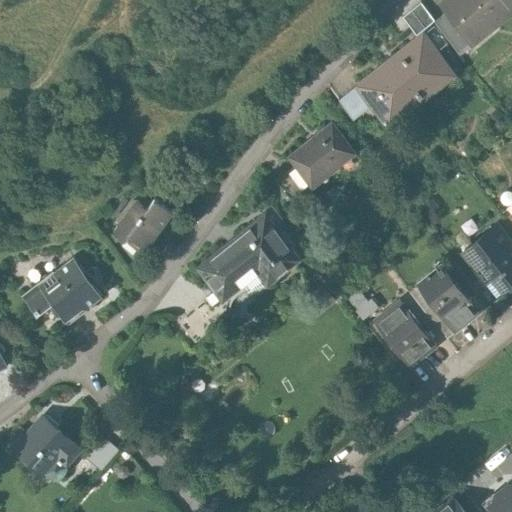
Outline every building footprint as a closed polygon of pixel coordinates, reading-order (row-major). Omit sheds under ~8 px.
[(511,10),(511,8),(511,7),(504,0),(453,0),(445,7),(448,12),(436,21),(451,39),(461,52),(511,10)] [(421,3),(404,17),(419,36),(428,29),(442,47),(451,39),(436,21),(421,3)] [(397,61),(387,68),(409,95),(416,89),(421,95),(424,93),(423,91),(452,68),(437,51),(442,47),(428,29),(419,36),(393,57),(397,61)] [(375,71),(358,85),(373,103),(378,99),(389,112),(403,101),(402,100),(409,95),(387,68),(379,75),(375,71)] [(373,103),(358,85),(341,99),(355,117),(373,103)] [(294,200),(355,152),(333,123),(292,155),(298,163),(278,179),(294,200)] [(148,245),(173,211),(166,205),(155,197),(148,206),(137,199),(116,229),(128,237),(131,233),(148,245)] [(213,279),(226,294),(259,267),(269,278),(298,254),(265,214),(202,265),(213,279)] [(511,241),(497,223),(468,246),(480,261),(476,264),(497,291),(511,279),(511,241)] [(85,271),(74,256),(26,292),(25,294),(30,296),(37,312),(54,300),(67,318),(85,306),(91,306),(91,302),(103,294),(94,281),(92,282),(84,272),(85,271)] [(460,285),(442,261),(419,280),(454,325),(464,318),(463,317),(464,314),(464,309),(463,307),(473,299),(461,284),(460,285)] [(228,297),(226,294),(213,279),(205,286),(212,294),(183,317),(199,337),(235,307),(231,301),(233,296),(230,296),(228,297)] [(405,311),(400,304),(378,322),(411,364),(437,343),(410,308),(405,311)] [(0,365),(0,366),(0,365),(0,363),(9,359),(3,347),(6,345),(3,340),(1,340),(0,337),(0,365)] [(69,465),(69,461),(82,446),(43,414),(32,427),(23,419),(6,439),(45,472),(48,468),(51,471),(55,473),(61,473),(67,469),(69,465)] [(103,430),(84,452),(102,467),(121,445),(103,430)] [(511,487),(507,487),(501,491),(511,504),(511,487)] [(493,511),(511,511),(511,504),(501,491),(496,495),(495,502),(489,506),(493,511)] [(462,511),(453,500),(437,511),(462,511)]
